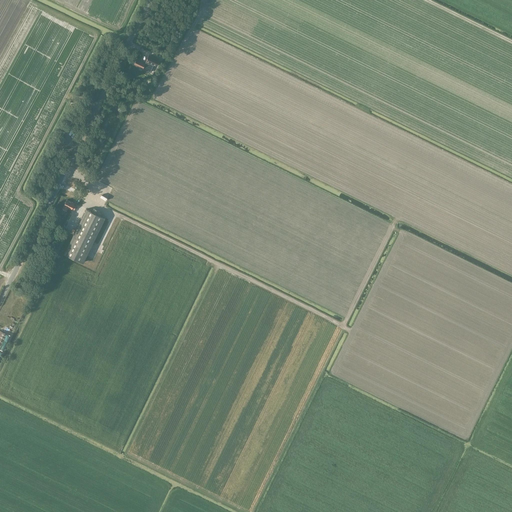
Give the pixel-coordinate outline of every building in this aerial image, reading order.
[(136,60),(134,64),(150,72),(153,65),(155,66),(158,60),(149,55),(144,64),(136,60)] [(120,105),(116,109),(121,114),(124,110),(120,105)] [(117,126),(116,124),(117,123),(119,122),(117,120),(115,121),(113,119),(109,123),(113,127),(112,127),(114,129),(117,126)] [(67,129),(61,126),(58,132),(64,135),(67,129)] [(60,137),(61,135),(58,133),(53,142),(61,146),(62,145),(63,146),(64,143),(63,143),(65,139),(60,137)] [(101,139),(104,142),(106,144),(109,139),(104,135),(101,139)] [(62,208),(64,209),(66,211),(68,208),(71,209),(74,210),(76,206),(73,205),(74,203),(66,199),(63,205),(64,205),(62,208)] [(86,209),(64,253),(83,262),(105,218),(86,209)] [(0,349),(3,351),(10,336),(1,331),(0,333),(0,349)]
